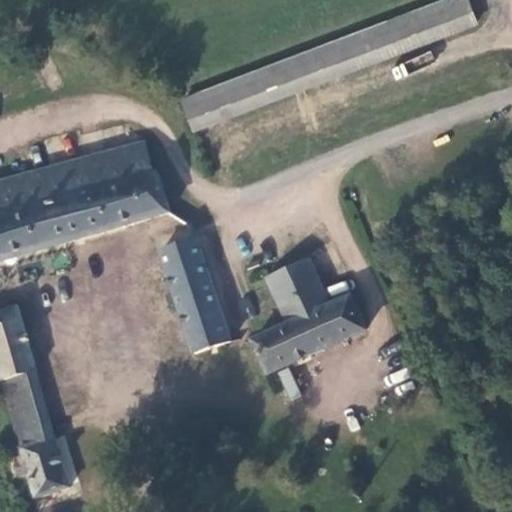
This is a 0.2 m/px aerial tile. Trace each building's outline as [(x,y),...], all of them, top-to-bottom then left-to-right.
[(449,0),(438,0),(167,104),(196,179),(476,72),(466,47),(216,142),(208,120),(459,24),(449,0)] [(128,153),(0,189),(0,267),(156,222),(145,183),(138,185),(128,153)] [(511,175),(511,174),(382,234),(425,325),(511,284),(511,175)] [(179,228),(160,234),(143,234),(184,357),(218,346),(179,228)] [(278,278),(259,287),(279,331),(241,349),(255,379),(354,333),(340,303),(299,322),(278,278)] [(6,314),(0,315),(0,413),(26,502),(58,492),(6,314)] [(291,367),(279,371),(286,400),(299,397),(291,367)]
